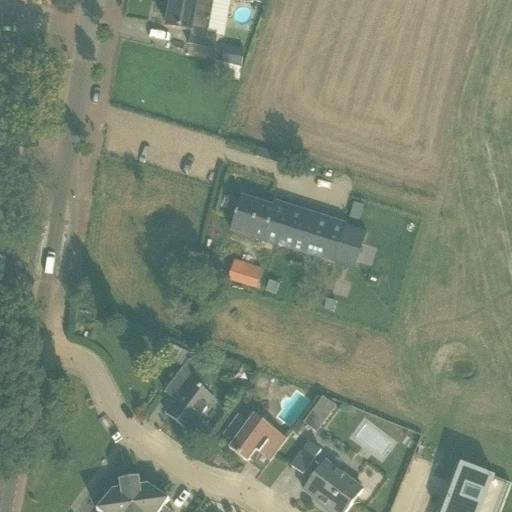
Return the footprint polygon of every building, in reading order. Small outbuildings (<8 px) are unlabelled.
[(171,0),(166,27),(192,32),(189,46),(214,50),(217,33),(209,31),(214,0),(171,0)] [(227,55),(226,62),(236,64),(237,54),(231,53),(227,55)] [(262,160),(265,150),(258,148),(255,157),(262,160)] [(346,226),(275,203),(273,208),(241,198),(231,230),(334,264),(346,226)] [(354,203),(349,219),(359,222),(364,206),(354,203)] [(233,260),(227,281),(255,290),(262,269),(233,260)] [(279,284),(269,281),(266,290),(276,294),(279,284)] [(334,312),(337,302),(327,299),(324,309),(334,312)] [(166,415),(189,432),(214,399),(208,394),(209,391),(210,387),(210,382),(209,379),(207,375),(204,372),(189,360),(172,383),(183,391),(166,415)] [(318,434),(336,406),(323,398),(305,426),(318,434)] [(254,415),(248,423),(238,416),(223,436),(233,443),(229,449),(248,463),(256,451),(270,462),(287,440),(254,415)] [(447,458),(457,438),(434,426),(424,446),(447,458)] [(314,476),(303,491),(316,501),(318,500),(323,504),(322,505),(330,511),(329,511),(347,511),(352,506),(359,505),(359,497),(363,491),(325,462),(317,457),(321,452),(310,443),(292,467),(303,476),(307,471),(314,476)] [(500,511),(511,486),(457,465),(449,484),(453,486),(442,511),(500,511)] [(170,511),(164,507),(169,501),(148,485),(140,486),(139,478),(119,481),(120,489),(113,490),(96,511),(97,511),(170,511)]
